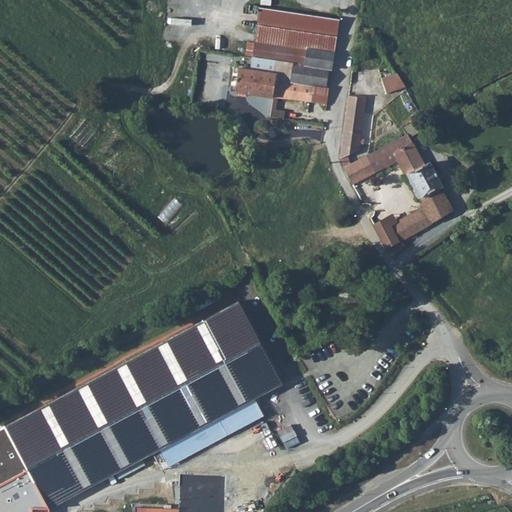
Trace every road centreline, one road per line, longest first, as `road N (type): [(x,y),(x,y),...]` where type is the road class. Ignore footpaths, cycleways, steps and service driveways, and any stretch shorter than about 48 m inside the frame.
road 1 (unclassified): [(450,337),(387,257),(332,148),(351,0)]
road 2 (unclassified): [(450,337),(429,349),(378,411),(313,451)]
